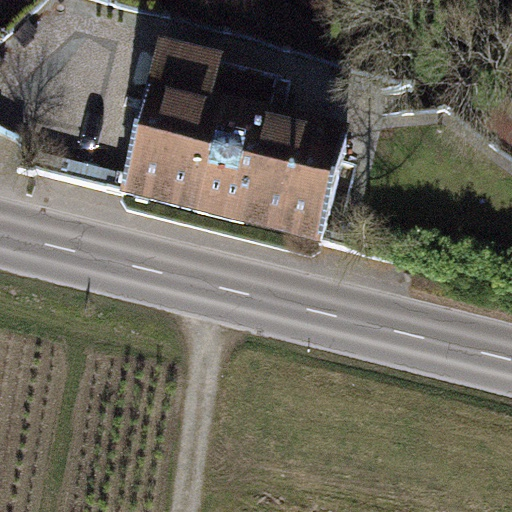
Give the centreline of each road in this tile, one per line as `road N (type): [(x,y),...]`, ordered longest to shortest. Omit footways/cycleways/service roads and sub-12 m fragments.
road 1 (tertiary): [(511,357),(0,223)]
road 2 (track): [(188,511),(222,285)]
